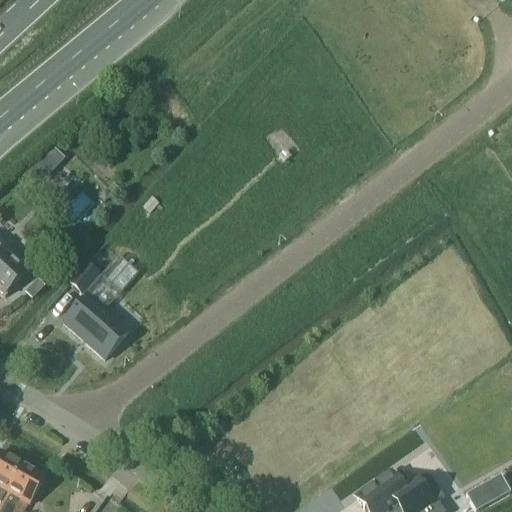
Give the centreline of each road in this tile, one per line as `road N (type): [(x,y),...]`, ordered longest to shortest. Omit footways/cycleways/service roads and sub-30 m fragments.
road 1 (unclassified): [(74,427),(511,82)]
road 2 (primary): [(0,118),(144,0)]
road 3 (unclassified): [(191,511),(74,427)]
